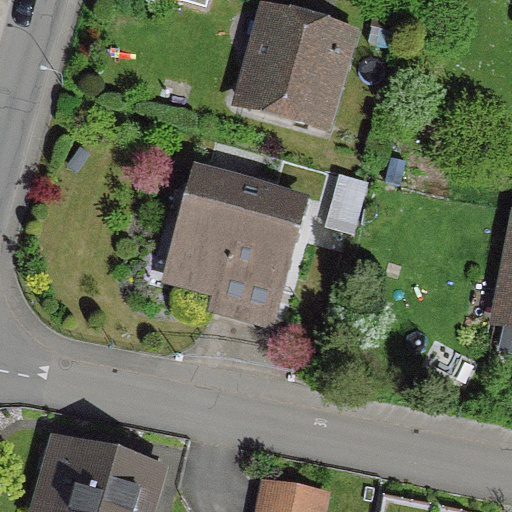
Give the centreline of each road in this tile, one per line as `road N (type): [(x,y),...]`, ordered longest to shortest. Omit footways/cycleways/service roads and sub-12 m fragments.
road 1 (residential): [(0,365),(511,465)]
road 2 (residential): [(38,0),(0,139)]
